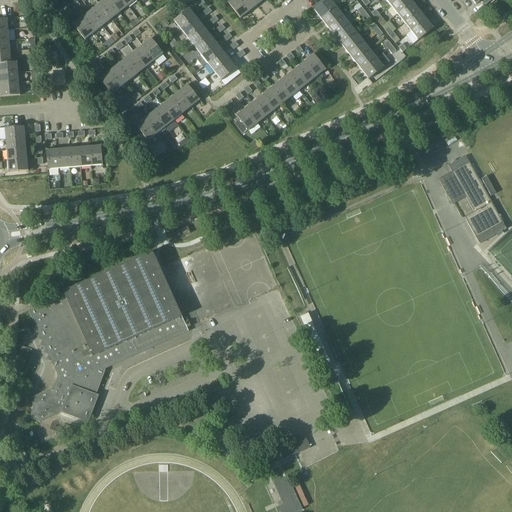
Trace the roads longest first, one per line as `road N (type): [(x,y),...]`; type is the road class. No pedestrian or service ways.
road 1 (tertiary): [(3,244),(197,204),(336,146),(494,65)]
road 2 (tertiary): [(484,52),(357,128),(239,179),(132,210),(1,228)]
road 3 (residential): [(117,407),(96,439),(32,467),(0,464)]
road 4 (residential): [(286,6),(307,31),(260,70),(238,42)]
